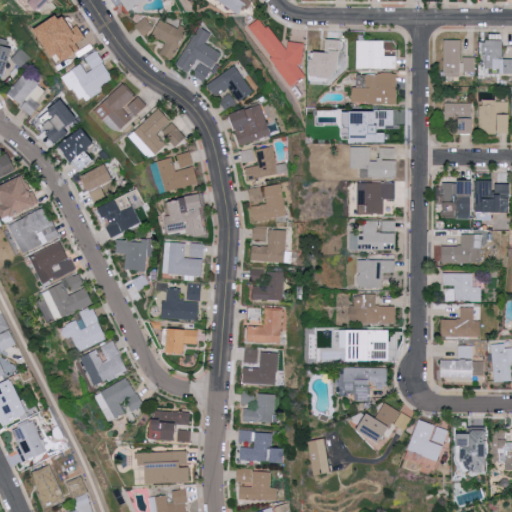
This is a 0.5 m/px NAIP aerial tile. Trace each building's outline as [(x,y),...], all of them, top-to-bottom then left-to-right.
[(28,0),(39,11),(50,0),(28,0)] [(112,0),(116,6),(123,1),(130,11),(146,0),(112,0)] [(219,0),(240,15),(250,0),(219,0)] [(39,29),(59,63),(82,50),(78,45),(88,39),(79,25),(74,27),(66,13),(39,29)] [(296,41),(285,49),(263,16),(250,25),(291,86),(306,76),(298,65),(308,58),(296,41)] [(143,35),(153,27),(145,17),(135,25),(143,35)] [(152,35),(166,42),(160,53),(172,59),(186,31),(161,18),(152,35)] [(177,65),(192,72),(191,74),(206,82),(221,52),(206,44),(211,33),(197,26),(177,65)] [(6,46),(8,39),(0,37),(0,81),(4,82),(14,48),(6,46)] [(325,51),(311,51),(310,77),(330,78),(330,70),(338,70),(340,40),(326,39),(325,51)] [(461,76),(462,40),(445,39),(444,75),(461,76)] [(397,55),(385,56),(384,40),(356,40),(356,69),(397,68),(397,55)] [(511,72),(511,58),(503,59),(503,40),(483,40),(483,68),(493,68),(493,73),(511,72)] [(29,58),(20,49),(11,59),(20,67),(29,58)] [(85,57),(92,69),(87,72),(81,64),(64,74),(79,98),(113,78),(97,50),(85,57)] [(476,57),(464,57),(464,71),(476,72),(476,57)] [(253,93),(238,66),(208,82),(215,95),(231,87),(239,101),(253,93)] [(8,93),(23,105),(20,108),(29,114),(48,90),(25,72),(8,93)] [(397,103),(398,73),(367,73),(366,87),(352,87),(352,102),(397,103)] [(95,112),(118,134),(146,103),(137,95),(122,82),(95,112)] [(236,104),(231,93),(220,99),(225,110),(236,104)] [(508,100),(480,100),(479,133),(497,133),(497,112),(508,112),(508,100)] [(474,133),(473,102),(445,103),(445,122),(459,122),(459,134),(474,133)] [(231,115),(242,145),(272,134),(261,104),(231,115)] [(150,159),(167,144),(157,134),(171,121),(159,108),(128,136),(150,159)] [(354,110),(354,143),(389,143),(389,125),(395,125),(395,111),(354,110)] [(511,133),(510,113),(498,113),(499,133),(511,133)] [(187,136),(172,122),(163,131),(178,145),(187,136)] [(95,143),(83,127),(60,145),(81,171),(96,159),(88,149),(95,143)] [(246,167),(248,179),(287,173),(286,163),(276,164),(274,146),(256,149),(258,165),(246,167)] [(370,146),(350,146),(350,168),(368,168),(368,177),(397,177),(397,160),(392,160),(392,147),(378,147),(378,161),(370,161),(370,146)] [(256,160),(254,149),(241,151),(243,163),(256,160)] [(8,152),(0,156),(0,177),(16,170),(8,152)] [(115,179),(106,163),(82,176),(96,201),(108,195),(103,185),(115,179)] [(38,205),(25,175),(0,186),(0,207),(6,220),(38,205)] [(507,212),(508,197),(493,197),(494,180),(477,180),(476,221),(493,221),(493,211),(507,212)] [(445,218),(473,217),(472,181),(444,182),(445,218)] [(395,183),(358,182),(358,214),(384,214),(384,199),(395,199),(395,183)] [(264,186),(267,204),(253,206),(255,220),(286,217),(282,184),(264,186)] [(98,207),(104,221),(117,215),(125,231),(141,224),(127,193),(98,207)] [(208,233),(199,194),(169,200),(172,214),(166,216),(170,233),(187,230),(189,238),(208,233)] [(59,238),(48,208),(10,223),(22,252),(59,238)] [(123,231),(117,220),(105,226),(111,237),(123,231)] [(396,250),(397,220),(379,220),(379,221),(367,220),(367,233),(351,232),(351,249),(396,250)] [(252,261),(285,262),(286,230),(269,229),(268,246),(253,245),(252,261)] [(481,234),(461,234),(461,245),(441,246),(442,264),(482,263),(481,234)] [(147,270),(148,240),(117,239),(116,253),(126,253),(125,269),(147,270)] [(75,270),(63,241),(30,255),(43,284),(75,270)] [(185,258),(185,242),(165,241),(164,274),(204,275),(204,258),(185,258)] [(205,244),(190,244),(190,257),(205,257),(205,244)] [(382,287),(383,272),(395,272),(395,260),(358,259),(358,287),(382,287)] [(253,299),(282,300),(284,273),(262,271),(263,269),(251,268),(250,282),(255,282),(253,299)] [(446,286),(446,301),(481,301),(480,273),(442,273),(442,286),(446,286)] [(56,319),(93,304),(81,274),(44,289),(56,319)] [(138,288),(148,284),(143,274),(133,279),(138,288)] [(200,320),(201,282),(188,282),(187,299),(181,299),(181,288),(165,288),(165,319),(200,320)] [(396,306),(377,306),(377,294),(355,295),(355,305),(350,305),(351,323),(396,322),(396,306)] [(39,301),(49,322),(56,319),(46,298),(39,301)] [(107,339),(93,307),(81,313),(83,318),(61,327),(66,338),(73,336),(79,351),(107,339)] [(481,336),(481,321),(474,321),(473,307),(460,308),(461,319),(442,320),(442,337),(481,336)] [(248,342),(281,343),(282,323),(285,323),(285,308),(264,308),(264,326),(248,325),(248,342)] [(0,313),(0,332),(9,329),(3,313),(0,313)] [(198,344),(200,331),(170,327),(167,351),(186,354),(187,343),(198,344)] [(16,345),(11,330),(0,333),(0,349),(0,350),(16,345)] [(101,346),(107,360),(102,362),(97,349),(81,356),(94,386),(127,372),(114,340),(101,346)] [(511,347),(505,347),(504,343),(492,344),(494,382),(511,380),(511,361),(511,360),(511,347)] [(458,357),(473,358),(473,346),(458,345),(458,357)] [(245,365),(260,365),(260,350),(245,349),(245,365)] [(277,385),(278,353),(261,352),(260,368),(245,367),(244,383),(277,385)] [(442,359),(442,377),(473,377),(473,359),(442,359)] [(388,368),(338,367),(338,394),(355,394),(355,400),(371,401),(372,387),(388,387),(388,368)] [(94,395),(109,422),(125,413),(120,403),(126,400),(132,411),(143,405),(128,377),(94,395)] [(0,413),(3,424),(25,416),(12,379),(0,383),(0,413)] [(244,407),(244,421),(273,422),(274,394),(258,394),(257,408),(244,407)] [(377,416),(405,431),(412,417),(385,402),(377,416)] [(191,425),(191,412),(152,410),(151,440),(191,441),(192,430),(180,429),(180,424),(191,425)] [(392,426),(370,413),(359,430),(382,443),(392,426)] [(12,426),(26,460),(46,452),(32,418),(12,426)] [(440,459),(448,428),(417,420),(409,452),(440,459)] [(488,428),(467,428),(467,432),(458,432),(458,446),(465,446),(465,472),(489,472),(488,428)] [(508,470),(511,470),(511,428),(510,428),(510,431),(500,431),(500,462),(508,462),(508,470)] [(266,461),(266,447),(271,447),(271,433),(254,432),(254,447),(241,447),(240,459),(266,461)] [(316,476),(333,472),(326,438),(308,442),(316,476)] [(283,463),(284,448),(271,447),(271,463),(283,463)] [(147,483),(191,482),(190,451),(137,452),(137,465),(146,465),(147,483)] [(33,470),(43,505),(63,499),(53,465),(33,470)] [(250,468),(237,468),(237,484),(250,484),(250,468)] [(240,486),(240,499),(277,500),(277,488),(271,487),(272,472),(253,471),(253,486),(240,486)] [(94,511),(82,476),(69,481),(79,510),(71,511),(94,511)] [(189,511),(186,489),(170,491),(170,494),(149,497),(151,511),(189,511)]
